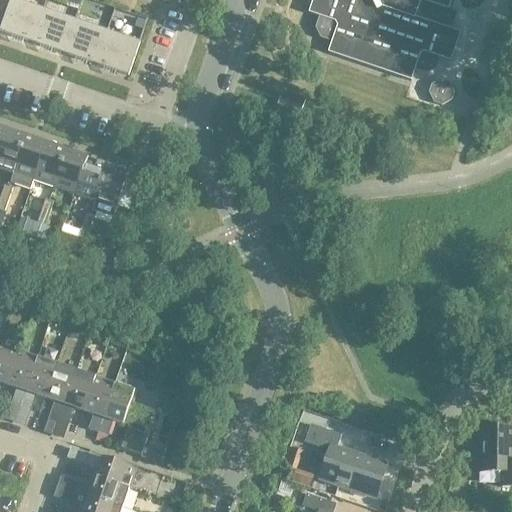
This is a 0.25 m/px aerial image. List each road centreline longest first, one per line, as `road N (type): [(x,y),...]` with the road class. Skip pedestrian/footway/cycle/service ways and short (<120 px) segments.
road 1 (residential): [(192,138),(265,279),(279,324),(222,511)]
road 2 (residential): [(192,138),(0,71)]
road 3 (residential): [(421,511),(458,435),(511,395)]
road 4 (residential): [(240,0),(192,138)]
